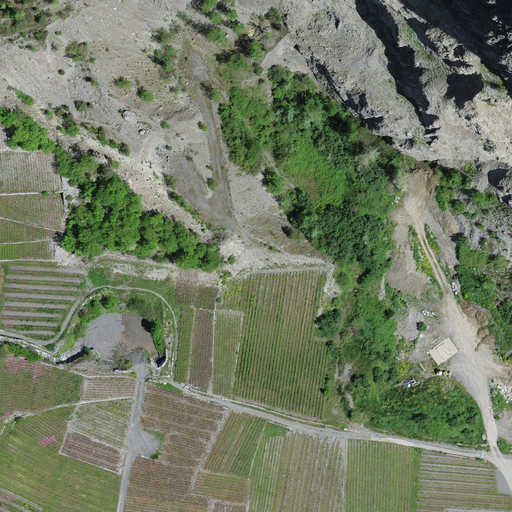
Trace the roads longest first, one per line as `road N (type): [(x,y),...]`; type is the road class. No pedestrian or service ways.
road 1 (track): [(171,382),(320,430),(511,464)]
road 2 (unclassified): [(118,511),(142,374)]
